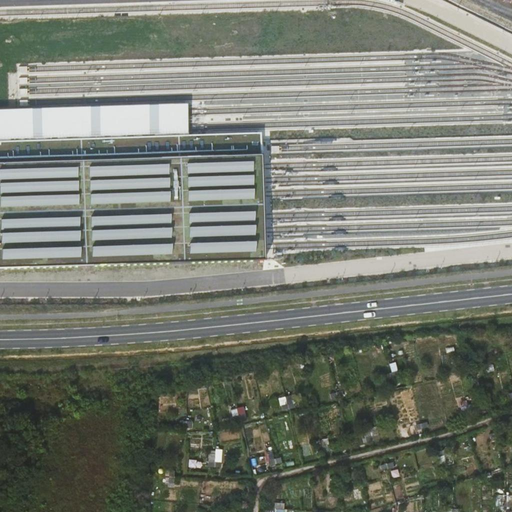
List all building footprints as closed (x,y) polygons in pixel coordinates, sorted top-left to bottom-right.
[(187,105),(0,110),(0,140),(187,135),(187,128),(187,113),(187,105)] [(0,266),(265,258),(264,247),(263,230),(263,217),(262,194),(261,181),(261,167),(261,132),(187,135),(0,140),(0,266)] [(493,399),(506,396),(505,390),(509,389),(511,396),(511,377),(507,356),(495,358),(497,368),(486,371),(493,399)] [(279,398),(282,409),(295,406),(292,395),(279,398)] [(330,407),(317,411),(323,433),(344,428),(338,407),(331,409),(330,407)] [(267,424),(253,427),(257,443),(271,440),(267,424)] [(209,464),(220,466),(221,456),(216,455),(217,451),(211,450),(209,464)] [(311,511),(312,510),(295,510),(285,509),(285,502),(273,502),(272,511),(311,511)]
